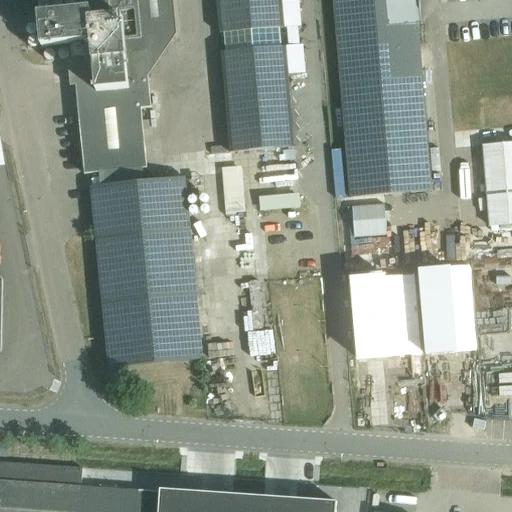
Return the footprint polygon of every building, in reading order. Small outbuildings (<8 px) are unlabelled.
[(99,186),(90,187),(108,368),(201,359),(184,178),(142,182),(141,169),(147,168),(139,89),(149,89),(145,52),(124,54),(123,38),(136,36),(136,38),(176,34),(172,0),(77,0),(78,12),(38,16),(42,48),(91,43),(93,62),(73,64),(84,175),(98,173),(99,186)] [(284,46),(280,46),(278,29),(283,28),(280,0),(214,0),(218,34),(222,33),(224,51),(219,51),(228,153),(293,147),(284,46)] [(430,190),(416,24),(421,24),(418,0),(333,0),(349,197),(430,190)] [(511,142),(482,145),(489,226),(511,224),(511,142)] [(294,184),(252,186),(253,203),(295,201),(294,184)] [(356,216),(356,227),(383,226),(382,211),(362,212),(362,201),(341,202),(342,217),(356,216)] [(81,468),(0,462),(0,511),(334,511),(336,501),(158,489),(158,492),(137,490),(80,487),(81,468)] [(229,476),(228,493),(261,494),(262,478),(229,476)]
